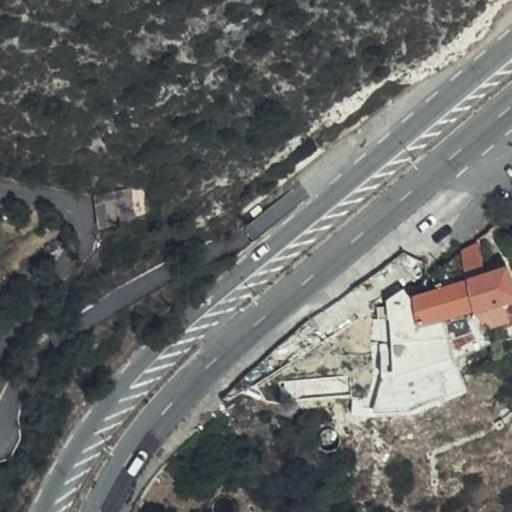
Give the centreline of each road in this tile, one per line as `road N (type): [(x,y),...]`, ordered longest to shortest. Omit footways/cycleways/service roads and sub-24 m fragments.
road 1 (primary): [(511,43),(154,345),(94,416),(41,511)]
road 2 (primary): [(99,511),(131,455),(233,341),(511,106)]
